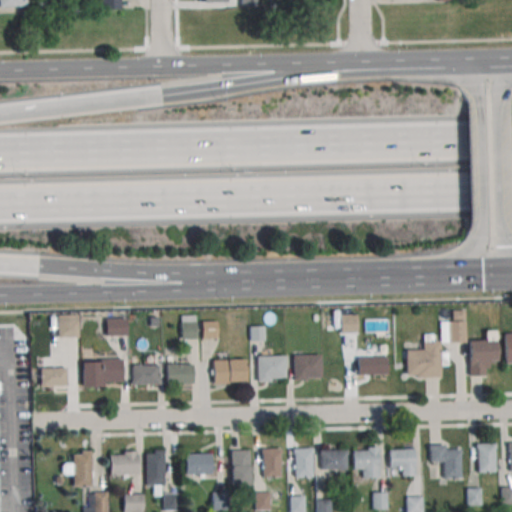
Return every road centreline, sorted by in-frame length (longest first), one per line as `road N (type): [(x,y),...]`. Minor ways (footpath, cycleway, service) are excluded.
road 1 (residential): [(40,426),(511,412)]
road 2 (motorway): [(442,142),(0,149)]
road 3 (motorway): [(0,203),(427,193)]
road 4 (motorway): [(283,69),(185,92),(0,114)]
road 5 (primary): [(196,283),(427,277)]
road 6 (motorway): [(0,264),(196,283)]
road 7 (secondary): [(0,294),(196,283)]
road 8 (primary): [(460,262),(477,232),(475,106),(464,82)]
road 9 (primary): [(511,84),(499,108),(497,153),(510,260)]
road 10 (secondary): [(164,69),(0,74)]
